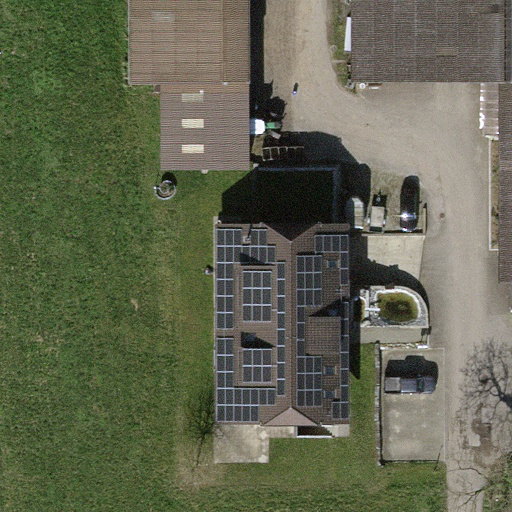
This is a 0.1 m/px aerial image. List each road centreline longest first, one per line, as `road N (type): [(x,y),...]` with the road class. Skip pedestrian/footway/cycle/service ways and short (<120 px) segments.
road 1 (track): [(511,357),(472,357),(466,153),(344,123),(318,60),(316,0)]
road 2 (track): [(472,511),(472,357)]
